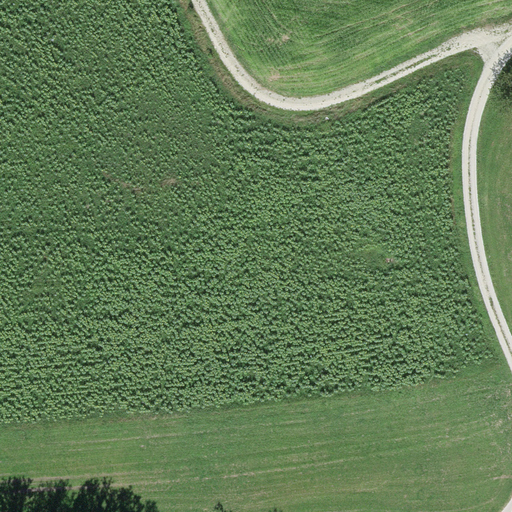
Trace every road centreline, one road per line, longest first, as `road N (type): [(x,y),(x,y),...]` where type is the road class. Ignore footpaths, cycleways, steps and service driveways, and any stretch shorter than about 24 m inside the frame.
road 1 (track): [(196,0),(241,82),(263,100),(299,108),(457,42),(502,48)]
road 2 (track): [(511,41),(491,70),(470,128),(469,182),(470,241),(511,356)]
